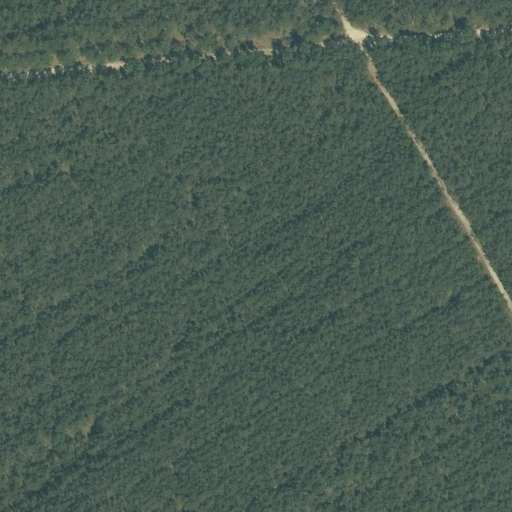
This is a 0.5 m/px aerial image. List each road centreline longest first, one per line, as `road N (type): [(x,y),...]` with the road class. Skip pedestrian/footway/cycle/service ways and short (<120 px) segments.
road 1 (track): [(511,27),(0,79)]
road 2 (track): [(511,310),(331,0)]
